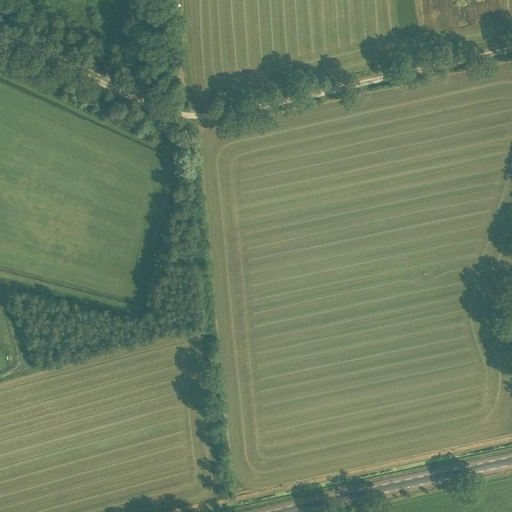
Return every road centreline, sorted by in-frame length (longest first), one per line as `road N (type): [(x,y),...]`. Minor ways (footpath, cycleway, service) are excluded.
road 1 (track): [(511,46),(185,116),(0,38)]
road 2 (tertiary): [(283,511),(511,458)]
